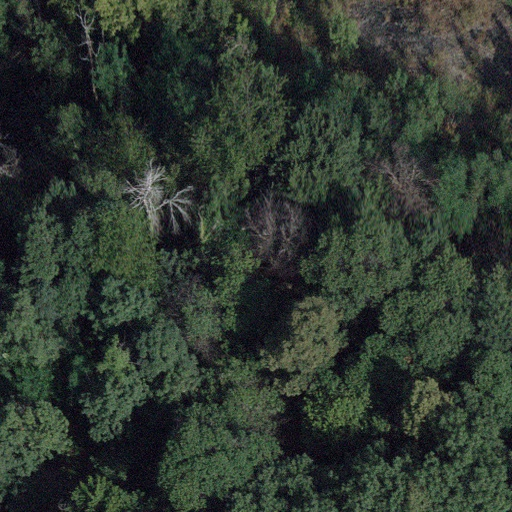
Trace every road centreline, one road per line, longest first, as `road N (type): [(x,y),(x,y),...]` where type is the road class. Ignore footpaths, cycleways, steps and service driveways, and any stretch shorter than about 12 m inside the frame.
road 1 (track): [(511,201),(466,184),(187,151),(0,287)]
road 2 (track): [(0,405),(9,457),(163,507)]
